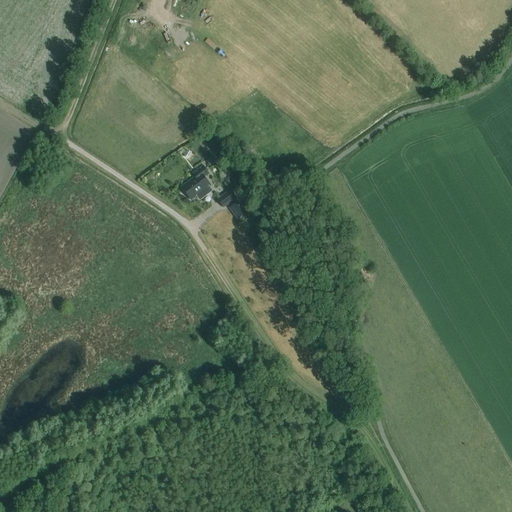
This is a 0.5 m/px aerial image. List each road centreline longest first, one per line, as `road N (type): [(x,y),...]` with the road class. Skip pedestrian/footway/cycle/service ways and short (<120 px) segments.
road 1 (track): [(0,103),(184,219),(289,380),(359,426),(409,511)]
road 2 (track): [(113,0),(60,135)]
